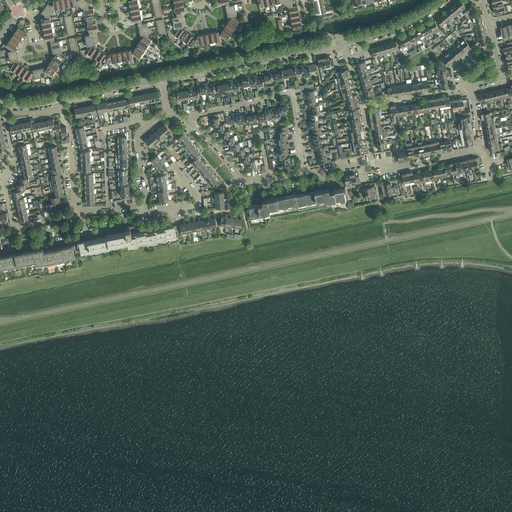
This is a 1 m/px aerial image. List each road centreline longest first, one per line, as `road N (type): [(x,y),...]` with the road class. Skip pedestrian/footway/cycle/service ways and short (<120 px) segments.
road 1 (tertiary): [(441,0),(391,30),(162,79)]
road 2 (residential): [(303,173),(292,92),(188,122)]
road 3 (tertiary): [(162,79),(0,104)]
road 4 (residential): [(480,147),(393,168),(371,162),(322,169)]
road 5 (residential): [(303,173),(247,181),(188,122)]
